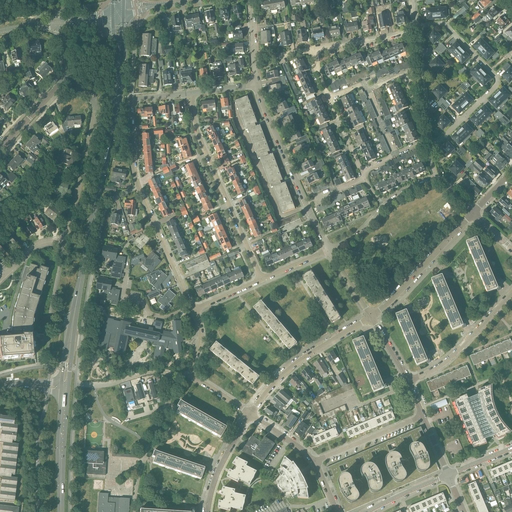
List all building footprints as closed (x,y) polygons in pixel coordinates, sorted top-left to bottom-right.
[(283,0),(280,0),(275,1),(277,9),(285,8),(283,0)] [(480,2),(478,4),(482,10),(491,3),(490,2),(490,1),(489,0),(483,0),(480,0),(479,1),(480,2)] [(270,10),(269,2),(261,3),(262,12),(270,10)] [(241,14),(240,7),(233,8),(235,15),(237,15),(238,20),(241,19),(240,14),(241,14)] [(435,7),(435,10),(436,10),(437,19),(446,18),(446,16),(449,15),(448,10),(445,10),(445,9),(440,9),(440,7),(435,7)] [(464,8),(457,13),(460,16),(466,10),(464,8)] [(491,19),(492,17),(493,19),(499,13),(497,11),(498,10),(496,8),(495,8),(492,10),(489,12),(490,12),(489,14),(488,15),(491,19)] [(221,9),(221,10),(220,10),(221,19),(225,18),(225,21),(228,20),(228,18),(228,17),(226,9),(223,10),(223,9),(221,9)] [(396,17),(397,24),(404,23),(405,23),(404,19),(405,19),(404,10),(403,10),(400,11),(400,10),(400,11),(400,13),(397,14),(397,13),(397,17),(396,17)] [(427,20),(437,19),(436,10),(435,10),(426,10),(427,20)] [(207,13),(205,13),(206,17),(207,17),(208,20),(209,20),(209,23),(214,23),(213,20),(214,19),(213,12),(207,13)] [(389,14),(378,16),(381,29),(391,27),(389,14)] [(193,24),(194,24),(192,16),(192,15),(189,16),(189,17),(185,17),(186,22),(185,22),(186,25),(187,25),(187,29),(194,27),(193,24)] [(199,15),(192,16),(194,24),(193,24),(194,26),(200,25),(199,23),(200,23),(199,20),(201,20),(200,17),(199,17),(199,15)] [(367,22),(362,23),(363,32),(371,30),(371,26),(374,25),(373,17),(366,18),(367,22)] [(500,27),(507,21),(505,19),(504,17),(503,17),(500,19),(496,22),(500,27)] [(178,18),(171,19),(173,28),(173,32),(181,31),(181,26),(179,26),(178,18)] [(507,21),(500,27),(498,28),(501,32),(503,30),(510,24),(507,21)] [(357,23),(345,26),(346,33),(358,31),(357,23)] [(273,26),(266,27),(267,33),(261,33),(262,45),(268,45),(269,45),(269,44),(270,44),(270,36),(275,35),(273,26)] [(329,26),(325,27),(326,31),(329,30),(330,38),(340,36),(338,26),(329,28),(329,26)] [(312,34),(313,34),(313,35),(311,36),(312,41),(320,39),(320,38),(324,38),(323,31),(321,31),(320,28),(311,29),(312,34)] [(306,30),(297,32),(299,44),(306,42),(305,36),(307,36),(306,30)] [(433,44),(440,37),(433,30),(426,37),(433,44)] [(232,39),(233,39),(234,41),(237,40),(237,39),(243,39),(242,38),(243,38),(243,35),(242,35),(242,32),(233,33),(232,33),(232,39)] [(289,33),(280,34),(282,47),(291,45),(289,33)] [(150,42),(150,39),(151,35),(142,34),(141,45),(150,46),(150,42)] [(473,46),(480,53),(487,47),(487,46),(480,40),(473,46)] [(39,41),(28,43),(28,47),(29,47),(30,53),(41,51),(39,41)] [(396,60),(401,57),(396,44),(393,46),(394,48),(391,49),(395,57),(396,60)] [(398,44),(396,44),(401,57),(407,55),(406,53),(409,52),(405,44),(402,45),(402,44),(399,46),(398,44)] [(438,53),(444,47),(441,44),(435,50),(438,53)] [(449,50),(455,57),(462,50),(455,44),(449,50)] [(150,46),(141,45),(141,50),(140,50),(139,56),(140,56),(149,57),(149,52),(150,49),(150,46)] [(487,47),(480,53),(487,60),(494,53),(490,50),(492,48),(489,45),(487,46),(487,47)] [(438,53),(440,55),(446,49),(444,47),(438,53)] [(387,48),(384,49),(389,60),(395,57),(391,49),(388,51),(387,48)] [(383,62),(389,60),(384,49),(382,50),(383,53),(380,54),(382,60),(383,62)] [(18,52),(18,51),(17,51),(16,50),(15,51),(14,51),(14,52),(14,53),(11,53),(12,56),(11,56),(12,60),(13,60),(13,62),(14,64),(20,63),(20,61),(21,61),(20,56),(19,57),(18,52)] [(377,53),(373,54),(377,62),(382,60),(380,54),(378,50),(376,51),(377,53)] [(469,57),(462,50),(455,57),(462,64),(469,57)] [(356,53),(354,54),(358,64),(361,63),(361,64),(367,62),(364,56),(363,54),(361,55),(360,54),(357,55),(356,53)] [(352,57),(349,59),(352,67),(358,64),(354,54),(351,55),(352,57)] [(364,56),(367,62),(369,67),(372,66),(372,64),(377,62),(373,54),(368,57),(368,58),(366,59),(364,56)] [(294,64),(297,69),(305,65),(302,60),(301,60),(300,57),(292,61),(293,64),(294,64)] [(347,69),(352,67),(349,59),(346,60),(345,58),(343,59),(347,69)] [(244,68),(244,65),(243,59),(238,60),(239,64),(231,65),(232,71),(229,72),(229,76),(239,75),(239,71),(240,70),(240,69),(244,68)] [(331,64),(335,72),(336,74),(341,72),(338,64),(336,59),(334,60),(335,62),(331,64)] [(347,69),(343,59),(340,60),(341,62),(338,64),(341,72),(347,69)] [(441,71),(445,67),(448,64),(442,59),(440,62),(436,59),(429,65),(438,74),(441,71)] [(38,71),(39,72),(37,75),(42,79),(51,70),(49,68),(49,67),(47,64),(43,68),(41,67),(38,71)] [(335,72),(331,64),(326,66),(326,67),(323,69),(327,77),(330,75),(330,74),(335,72)] [(148,73),(148,70),(149,66),(140,65),(139,76),(148,76),(148,73)] [(297,69),(299,74),(305,72),(309,70),(308,68),(306,69),(305,65),(297,69)] [(215,78),(217,78),(217,79),(218,79),(218,80),(219,80),(220,79),(220,78),(222,77),(221,69),(220,69),(220,66),(215,67),(215,70),(214,70),(214,72),(214,76),(215,76),(215,78)] [(459,75),(465,69),(463,66),(456,72),(459,75)] [(475,81),(484,73),(477,66),(470,73),(474,76),(472,78),(475,81)] [(511,68),(502,76),(509,83),(511,80),(511,68)] [(34,78),(31,69),(26,70),(29,80),(34,78)] [(465,69),(459,75),(461,77),(467,71),(465,69)] [(200,70),(201,76),(199,76),(200,80),(202,80),(208,79),(206,70),(200,70)] [(172,85),(171,71),(163,72),(164,86),(172,85)] [(272,83),(285,80),(284,77),(279,78),(277,71),(266,73),(267,80),(272,79),(272,83)] [(297,75),(299,81),(309,76),(308,74),(306,75),(305,72),(299,74),(297,75)] [(484,73),(475,81),(478,84),(480,83),(483,86),(490,80),(484,73)] [(148,76),(139,76),(138,87),(147,87),(147,83),(147,80),(148,76)] [(310,79),(309,76),(299,81),(302,86),(310,83),(308,80),(310,79)] [(285,80),(272,83),(273,86),(269,87),(270,94),(281,92),(280,85),(286,84),(285,80)] [(25,99),(26,97),(31,92),(31,93),(33,91),(32,90),(33,90),(26,83),(18,92),(25,99)] [(302,86),(304,92),(314,87),(313,85),(311,86),(310,83),(302,86)] [(389,89),(391,94),(400,90),(398,84),(393,86),(392,84),(394,83),(386,86),(387,89),(389,89)] [(432,93),(439,100),(448,91),(445,88),(443,90),(439,86),(432,93)] [(305,98),(307,101),(312,98),(315,97),(314,95),(315,94),(313,91),(315,90),(314,87),(304,92),(307,97),(305,98)] [(503,89),(496,95),(504,104),(507,101),(506,99),(510,95),(503,89)] [(403,96),(400,90),(391,94),(394,100),(403,96)] [(342,106),(352,102),(355,101),(352,94),(340,99),(343,104),(342,105),(342,106)] [(457,99),(466,107),(472,101),(466,94),(462,98),(460,96),(457,99)] [(504,104),(496,95),(489,102),(496,109),(500,105),(501,107),(504,104)] [(8,96),(3,101),(10,107),(10,106),(11,106),(13,105),(12,104),(14,102),(12,100),(13,99),(10,97),(10,98),(8,96)] [(405,102),(403,96),(394,100),(396,106),(405,102)] [(245,129),(255,125),(255,124),(257,123),(247,97),(236,101),(246,127),(245,128),(245,129)] [(282,112),(284,115),(296,110),(294,106),(288,109),(284,98),(275,102),(277,107),(275,107),(278,114),(282,112)] [(313,101),(312,98),(307,101),(305,101),(307,104),(310,103),(313,108),(322,104),(319,98),(313,101)] [(466,107),(457,99),(454,102),(456,104),(452,107),(459,114),(466,107)] [(10,107),(3,101),(0,104),(0,108),(1,109),(2,108),(5,111),(6,111),(7,111),(8,109),(8,108),(10,107)] [(209,112),(209,109),(208,102),(201,103),(202,110),(206,110),(207,113),(209,112)] [(352,102),(342,106),(343,107),(344,107),(346,111),(347,110),(355,107),(352,102)] [(408,108),(405,102),(396,106),(394,107),(396,112),(398,111),(399,112),(402,110),(408,108)] [(313,108),(315,114),(324,110),(322,104),(313,108)] [(180,117),(183,116),(183,114),(183,113),(182,105),(181,105),(180,105),(178,105),(178,106),(176,106),(176,108),(175,108),(176,112),(177,114),(179,114),(180,117)] [(162,107),(159,108),(159,115),(166,115),(166,118),(169,118),(169,114),(169,106),(162,107)] [(347,110),(349,116),(358,112),(356,106),(355,107),(347,110)] [(484,107),(477,113),(484,120),(491,114),(484,107)] [(141,120),(147,119),(146,109),(140,109),(137,110),(138,114),(141,114),(141,120)] [(296,110),(284,115),(285,119),(281,120),(284,126),(294,122),(292,116),(297,113),(296,110)] [(327,115),(324,110),(315,114),(318,119),(327,115)] [(398,122),(407,118),(404,112),(403,113),(402,110),(399,112),(398,111),(396,112),(395,113),(396,116),(395,116),(398,122)] [(349,116),(352,122),(361,118),(358,112),(349,116)] [(477,127),(484,120),(477,113),(471,120),(477,127)] [(505,114),(502,118),(507,123),(510,120),(505,114)] [(316,127),(318,130),(324,127),(323,124),(330,121),(327,115),(318,119),(320,125),(316,127)] [(435,120),(437,122),(436,123),(442,130),(451,122),(448,118),(446,120),(443,116),(440,118),(438,117),(435,120)] [(66,118),(67,118),(64,119),(64,121),(59,121),(61,125),(63,130),(64,134),(68,133),(67,131),(66,127),(71,127),(72,127),(72,126),(80,125),(80,124),(81,124),(81,123),(80,123),(80,117),(71,118),(71,117),(66,118)] [(361,118),(352,122),(354,127),(356,127),(357,130),(364,127),(362,124),(364,124),(361,118)] [(400,128),(402,127),(409,124),(407,118),(398,122),(400,128)] [(58,130),(55,127),(55,126),(55,127),(52,123),(44,128),(46,130),(45,131),(48,136),(49,136),(48,135),(57,129),(57,130),(58,130)] [(402,127),(405,133),(414,129),(411,123),(409,124),(402,127)] [(255,125),(245,129),(246,131),(248,130),(258,156),(257,157),(258,158),(268,154),(268,153),(270,152),(260,125),(256,127),(255,125)] [(465,125),(459,131),(467,140),(470,137),(468,135),(472,132),(465,125)] [(209,135),(216,132),(213,126),(207,129),(208,132),(207,132),(208,135),(209,135)] [(322,135),(323,138),(332,134),(331,130),(332,129),(331,127),(329,128),(327,126),(324,127),(318,130),(319,133),(322,132),(323,135),(322,135)] [(354,134),(356,140),(366,136),(365,133),(363,134),(362,131),(365,130),(364,127),(357,130),(356,130),(357,133),(354,134)] [(416,134),(414,129),(405,133),(407,138),(407,139),(416,134)] [(467,140),(459,131),(452,138),(459,145),(462,141),(464,143),(467,140)] [(209,135),(212,141),(219,138),(216,132),(209,135)] [(295,141),(296,144),(308,139),(307,135),(301,138),(298,132),(288,136),(291,142),(295,141)] [(325,140),(327,143),(335,140),(337,139),(336,137),(334,138),(332,134),(323,138),(324,141),(325,140)] [(409,142),(410,144),(419,140),(416,134),(407,139),(407,138),(405,139),(406,143),(409,142)] [(357,145),(358,147),(360,146),(360,145),(367,142),(366,139),(367,139),(366,136),(356,140),(358,144),(357,145)] [(34,137),(29,142),(35,147),(36,145),(37,146),(40,142),(37,139),(35,137),(34,137)] [(179,148),(180,148),(188,145),(186,139),(182,140),(181,138),(176,140),(179,148)] [(212,141),(215,147),(221,144),(222,144),(220,138),(219,138),(212,141)] [(308,139),(296,144),(298,147),(294,149),(296,155),(307,151),(304,145),(310,142),(308,139)] [(337,143),(335,140),(327,143),(325,144),(326,146),(328,146),(329,149),(337,145),(339,145),(338,143),(337,143)] [(370,141),(367,142),(360,145),(360,146),(362,149),(360,150),(361,152),(371,148),(369,145),(371,144),(370,141)] [(27,150),(28,150),(31,152),(33,154),(37,149),(35,147),(29,142),(27,144),(27,143),(25,146),(25,147),(26,147),(25,148),(27,150)] [(440,150),(447,156),(450,153),(452,155),(455,151),(447,143),(440,150)] [(217,153),(224,150),(221,144),(215,147),(217,153)] [(188,145),(180,148),(182,153),(190,151),(188,145)] [(339,149),(337,145),(329,149),(328,149),(329,152),(330,151),(332,154),(329,156),(330,159),(334,157),(342,153),(340,154),(339,152),(342,150),(341,148),(339,149)] [(387,147),(381,150),(382,152),(383,151),(385,155),(390,153),(387,147)] [(58,163),(72,166),(75,152),(71,152),(71,151),(57,148),(55,155),(60,156),(58,163)] [(363,153),(365,157),(375,153),(374,150),(372,151),(371,148),(361,152),(362,154),(363,153)] [(220,159),(226,156),(230,155),(227,149),(224,150),(217,153),(220,159)] [(511,154),(506,149),(503,151),(505,153),(505,154),(511,159),(511,158),(511,154)] [(190,151),(182,153),(180,154),(181,156),(179,157),(180,160),(191,157),(190,151)] [(337,159),(339,165),(347,161),(345,155),(341,157),(340,154),(342,153),(334,157),(335,160),(337,159)] [(376,155),(375,153),(365,157),(368,163),(372,161),(372,163),(375,162),(374,160),(376,159),(374,156),(376,155)] [(270,187),(281,183),(280,181),(282,180),(273,154),(269,156),(268,154),(258,158),(258,160),(261,158),(271,185),(270,185),(270,187)] [(489,154),(484,159),(488,162),(494,157),(489,154)] [(495,158),(504,167),(505,167),(506,165),(507,164),(502,159),(498,155),(495,158)] [(17,156),(12,161),(17,166),(22,160),(17,156)] [(226,156),(220,159),(220,160),(219,160),(220,163),(221,163),(222,165),(229,162),(226,156)] [(504,167),(495,158),(492,162),(494,164),(500,170),(501,171),(501,170),(502,170),(503,169),(503,168),(504,167)] [(307,169),(309,173),(321,167),(319,164),(314,166),(311,160),(301,165),(303,171),(307,169)] [(471,160),(465,166),(468,169),(474,162),(471,160)] [(477,160),(474,164),(481,171),(485,167),(477,160)] [(17,166),(12,161),(7,166),(12,171),(17,166)] [(350,167),(347,161),(339,165),(342,171),(350,167)] [(424,161),(415,165),(419,174),(425,172),(424,169),(427,168),(424,161)] [(461,164),(459,166),(456,162),(449,169),(456,176),(464,167),(461,164)] [(186,174),(188,173),(195,169),(193,164),(183,168),(186,174)] [(410,169),(414,178),(416,178),(416,176),(419,174),(415,165),(413,166),(414,167),(410,169)] [(474,166),(472,168),(478,175),(481,172),(474,166)] [(321,167),(309,173),(310,176),(306,178),(309,184),(320,179),(317,173),(323,171),(321,167)] [(342,171),(344,176),(352,173),(350,167),(342,171)] [(489,167),(485,171),(487,173),(487,174),(493,179),(495,177),(496,177),(497,176),(496,175),(497,175),(491,169),(489,167)] [(230,177),(237,174),(234,168),(227,171),(228,173),(227,174),(229,177),(230,176),(230,177)] [(113,169),(111,177),(112,177),(111,182),(120,184),(120,181),(119,181),(120,178),(124,179),(125,172),(113,169)] [(198,175),(195,169),(188,173),(190,178),(198,175)] [(407,169),(404,170),(408,179),(412,178),(413,179),(414,178),(410,169),(407,170),(407,169)] [(404,181),(408,179),(404,170),(401,171),(402,173),(399,174),(403,184),(405,183),(404,181)] [(11,173),(8,176),(14,181),(17,178),(11,173)] [(230,177),(232,183),(242,179),(239,173),(237,174),(230,177)] [(352,173),(344,176),(347,182),(355,178),(352,173)] [(393,177),(398,187),(397,184),(400,183),(401,184),(403,184),(399,174),(396,175),(395,174),(392,175),(393,177)] [(190,178),(193,184),(200,181),(198,175),(190,178)] [(481,187),(483,185),(485,187),(486,186),(487,187),(488,185),(488,184),(489,183),(481,175),(474,181),(481,187)] [(388,181),(393,191),(395,190),(394,188),(398,187),(393,177),(391,178),(392,180),(388,181)] [(151,188),(157,185),(154,179),(148,182),(149,185),(148,185),(149,188),(150,187),(151,188)] [(232,183),(235,189),(242,186),(245,185),(242,179),(232,183)] [(193,184),(195,190),(203,186),(200,181),(193,184)] [(393,191),(388,181),(385,183),(385,181),(382,182),(386,192),(390,190),(391,192),(393,191)] [(63,202),(66,189),(67,189),(68,186),(52,182),(51,182),(53,183),(52,186),(52,188),(53,190),(59,191),(57,201),(63,202)] [(386,192),(382,182),(379,183),(380,185),(377,186),(377,188),(376,188),(377,191),(379,190),(380,194),(386,192)] [(475,188),(471,184),(468,182),(466,184),(469,187),(469,186),(471,187),(467,191),(470,194),(470,193),(476,198),(476,197),(477,197),(478,196),(478,195),(480,193),(475,188)] [(281,183),(270,187),(271,188),(274,187),(284,213),(295,209),(285,183),(281,184),(281,183)] [(151,188),(153,194),(160,191),(157,185),(151,188)] [(203,186),(195,190),(198,195),(205,192),(203,186)] [(242,186),(235,189),(234,190),(236,193),(237,192),(238,195),(245,192),(242,186)] [(153,194),(156,200),(162,197),(160,191),(153,194)] [(198,195),(200,201),(208,198),(205,192),(198,195)] [(360,201),(364,210),(370,207),(369,204),(372,203),(368,195),(365,196),(366,198),(360,201)] [(162,197),(156,200),(158,206),(165,203),(162,197)] [(200,201),(203,207),(210,203),(208,198),(200,201)] [(503,198),(499,203),(500,204),(505,208),(506,209),(510,205),(508,204),(509,203),(503,198)] [(242,208),(248,205),(246,199),(239,202),(240,205),(239,205),(240,208),(241,208),(242,208)] [(364,210),(360,201),(359,199),(354,201),(354,202),(359,212),(364,210)] [(134,216),(135,202),(134,202),(134,201),(130,201),(130,202),(129,202),(125,201),(124,207),(128,208),(127,216),(134,216)] [(353,215),(359,212),(354,202),(351,203),(352,204),(349,206),(353,215)] [(165,203),(158,206),(160,210),(161,212),(168,209),(165,203)] [(210,203),(203,207),(205,212),(213,209),(210,203)] [(56,209),(51,205),(44,214),(48,216),(49,215),(56,220),(60,214),(59,213),(58,212),(58,213),(55,210),(56,209)] [(242,208),(244,214),(253,211),(250,205),(248,205),(242,208)] [(347,218),(353,215),(349,206),(343,208),(347,218)] [(341,220),(342,220),(347,218),(343,208),(337,211),(338,213),(341,220)] [(498,216),(500,217),(501,218),(503,216),(500,214),(501,214),(500,213),(497,210),(495,208),(490,213),(496,219),(498,216)] [(503,211),(507,215),(509,217),(511,215),(506,209),(505,208),(503,211)] [(168,209),(161,212),(161,213),(160,213),(161,216),(163,216),(164,218),(170,215),(168,209)] [(244,214),(247,220),(255,217),(253,211),(244,214)] [(338,213),(332,216),(337,225),(343,222),(342,220),(341,220),(338,213)] [(112,215),(110,224),(118,226),(119,223),(118,223),(119,216),(116,215),(113,214),(113,215),(112,215)] [(212,223),(219,220),(216,214),(207,218),(210,224),(212,223)] [(509,224),(511,221),(506,215),(503,218),(509,224)] [(331,227),(337,225),(332,216),(327,218),(331,227)] [(247,220),(249,226),(256,223),(258,223),(255,217),(247,220)] [(39,218),(34,221),(36,223),(35,223),(40,229),(41,230),(43,228),(42,228),(45,226),(42,223),(43,222),(41,219),(40,220),(39,218)] [(325,230),(331,227),(327,218),(321,221),(325,230)] [(221,225),(219,220),(212,223),(210,224),(210,225),(210,226),(211,227),(212,227),(213,227),(214,229),(221,225)] [(169,230),(175,227),(173,221),(166,224),(167,226),(166,227),(167,230),(169,229),(169,230)] [(249,226),(252,232),(259,230),(256,223),(249,226)] [(34,234),(28,225),(22,229),(29,238),(34,234)] [(224,231),(221,225),(214,229),(215,231),(213,232),(214,235),(216,234),(217,234),(224,231)] [(169,230),(172,236),(178,233),(175,227),(169,230)] [(259,230),(252,232),(252,233),(251,233),(253,236),(254,236),(255,238),(261,236),(259,230)] [(226,237),(224,231),(217,234),(219,240),(226,237)] [(172,236),(174,242),(181,239),(178,233),(172,236)] [(138,238),(133,244),(140,249),(149,239),(146,236),(143,234),(139,239),(138,238)] [(21,244),(14,236),(8,241),(16,249),(21,244)] [(229,242),(226,237),(219,240),(217,241),(219,247),(220,246),(221,246),(229,242)] [(174,242),(177,248),(183,245),(181,239),(174,242)] [(302,240),(303,242),(306,250),(312,247),(309,239),(305,241),(305,239),(302,240)] [(487,293),(497,289),(498,292),(501,290),(499,286),(496,287),(476,239),(466,243),(487,293)] [(221,246),(220,246),(221,249),(223,248),(224,251),(231,248),(229,242),(221,246)] [(299,253),(306,250),(303,242),(296,245),(299,253)] [(2,244),(0,246),(0,252),(5,259),(11,253),(2,244)] [(104,244),(101,264),(103,258),(106,258),(106,262),(107,258),(110,259),(108,267),(112,268),(112,270),(111,270),(110,277),(121,279),(122,271),(121,270),(122,269),(124,269),(126,258),(115,256),(116,250),(119,251),(112,249),(112,246),(112,248),(108,247),(109,245),(108,245),(108,247),(104,246),(105,244),(104,244)] [(177,248),(179,254),(186,251),(183,245),(177,248)] [(293,256),(299,253),(296,245),(293,246),(291,245),(289,246),(293,256)] [(287,258),(293,256),(289,246),(283,249),(283,251),(287,258)] [(186,251),(179,254),(180,254),(179,254),(180,257),(181,257),(182,260),(189,257),(186,251)] [(287,258),(283,251),(277,254),(280,261),(287,258)] [(144,258),(141,261),(143,263),(142,265),(148,269),(151,272),(160,262),(157,259),(158,258),(152,253),(146,260),(144,258)] [(274,264),(280,261),(277,254),(270,256),(274,264)] [(267,267),(274,264),(270,256),(264,259),(267,267)] [(137,257),(131,259),(131,260),(132,263),(133,264),(134,265),(140,263),(139,260),(137,257)] [(37,266),(30,264),(26,276),(24,283),(23,282),(22,286),(21,286),(20,289),(21,289),(19,295),(18,295),(17,298),(18,299),(16,305),(15,304),(14,308),(15,308),(14,311),(15,312),(15,313),(14,315),(13,315),(13,318),(12,318),(12,322),(12,325),(12,328),(11,328),(10,331),(11,331),(11,335),(10,339),(6,339),(2,339),(2,340),(0,339),(0,360),(1,360),(4,360),(4,361),(7,360),(14,359),(14,360),(17,360),(17,359),(22,358),(22,359),(26,359),(26,358),(33,358),(31,343),(32,343),(32,340),(31,340),(31,337),(31,334),(32,334),(32,330),(32,327),(32,324),(33,324),(34,320),(33,320),(33,317),(34,314),(35,314),(36,311),(35,311),(37,305),(38,305),(39,302),(38,301),(40,295),(41,295),(42,292),(41,292),(46,276),(47,277),(48,273),(47,273),(48,270),(39,267),(38,270),(36,270),(37,266)] [(234,273),(231,274),(229,269),(225,270),(228,275),(231,283),(237,280),(234,273)] [(234,273),(237,280),(244,277),(241,270),(234,273)] [(158,271),(146,276),(150,284),(156,290),(157,293),(159,292),(162,291),(159,285),(164,279),(166,277),(164,275),(160,272),(158,271)] [(312,293),(321,287),(311,271),(303,277),(306,283),(309,287),(312,293)] [(231,283),(228,275),(221,278),(225,286),(231,283)] [(104,293),(108,293),(109,288),(110,282),(114,283),(114,282),(106,281),(107,278),(106,279),(103,279),(103,277),(103,279),(99,278),(99,276),(95,296),(96,296),(97,289),(101,290),(100,294),(101,290),(104,291),(104,293)] [(452,331),(462,327),(463,329),(466,328),(464,323),(461,324),(441,276),(431,280),(452,331)] [(225,286),(221,278),(218,280),(217,278),(214,279),(215,281),(218,289),(225,286)] [(208,284),(212,291),(218,289),(215,281),(208,284)] [(202,287),(205,294),(212,291),(208,284),(202,287)] [(196,292),(199,297),(205,294),(202,287),(201,285),(195,288),(195,290),(196,290),(195,291),(196,292)] [(318,302),(322,308),(331,303),(321,287),(312,293),(316,298),(318,302)] [(107,300),(112,301),(111,305),(117,306),(118,302),(120,291),(114,290),(115,289),(109,288),(108,293),(107,300)] [(161,298),(158,301),(167,310),(170,306),(167,304),(173,298),(171,296),(172,294),(169,291),(162,299),(161,298)] [(273,316),(266,308),(261,302),(253,308),(258,314),(261,318),(261,317),(266,323),(273,316)] [(331,303),(322,308),(326,314),(325,314),(328,318),(332,324),(340,318),(331,303)] [(98,319),(99,317),(103,308),(94,305),(90,316),(98,319)] [(405,311),(396,315),(417,366),(426,362),(427,364),(430,363),(428,358),(425,359),(405,311)] [(273,331),(277,337),(285,330),(273,316),(266,323),(270,328),(273,332),(273,331)] [(98,319),(94,328),(98,329),(103,318),(99,317),(98,319)] [(127,339),(125,338),(126,336),(153,342),(152,346),(156,347),(154,357),(162,359),(164,349),(168,350),(168,351),(170,351),(170,350),(172,351),(173,353),(181,352),(180,343),(180,342),(179,342),(179,339),(182,338),(182,337),(180,322),(172,323),(173,333),(171,333),(170,333),(169,333),(160,331),(161,323),(153,321),(151,329),(148,328),(147,331),(143,330),(143,331),(130,328),(130,324),(131,324),(122,322),(122,323),(112,321),(113,320),(105,318),(105,319),(103,326),(102,333),(101,333),(102,333),(100,340),(100,341),(99,348),(106,349),(107,346),(110,347),(114,348),(113,351),(116,352),(124,354),(124,353),(127,339)] [(96,329),(91,340),(94,342),(100,331),(96,329)] [(282,342),(285,346),(285,345),(289,351),(297,344),(285,330),(277,337),(282,342)] [(382,386),(364,343),(362,338),(353,342),(374,393),(385,388),(386,389),(390,387),(389,384),(386,384),(382,386)] [(503,342),(504,343),(507,352),(511,350),(511,344),(510,339),(510,340),(510,341),(507,342),(506,341),(503,342)] [(88,352),(90,353),(91,354),(97,343),(93,341),(88,352)] [(231,355),(225,350),(217,343),(210,351),(216,355),(215,356),(219,358),(225,363),(231,355)] [(507,352),(504,343),(500,345),(499,344),(496,345),(497,346),(501,355),(507,352)] [(490,348),(490,349),(494,358),(501,355),(497,346),(493,348),(493,347),(490,348)] [(483,351),(484,352),(487,360),(494,358),(490,349),(487,351),(486,349),(483,351)] [(476,354),(477,355),(481,363),(487,360),(484,352),(480,353),(479,352),(476,354)] [(88,365),(94,355),(91,354),(90,353),(85,363),(88,365)] [(333,353),(327,356),(328,358),(327,358),(328,360),(329,360),(333,366),(335,364),(333,361),(336,359),(333,353)] [(234,370),(239,374),(245,366),(231,355),(225,363),(230,367),(233,370),(234,370)] [(481,363),(477,355),(473,356),(473,355),(470,356),(474,366),(481,363)] [(320,360),(314,364),(321,376),(328,372),(320,360)] [(244,378),(248,381),(253,386),(260,378),(245,366),(239,374),(244,378)] [(460,369),(460,370),(464,379),(471,376),(467,366),(466,366),(467,367),(463,369),(463,368),(460,369)] [(308,382),(314,377),(307,368),(301,373),(308,382)] [(464,379),(460,370),(457,372),(456,370),(453,372),(453,373),(457,381),(464,379)] [(446,375),(447,376),(450,384),(457,381),(453,373),(450,374),(449,373),(446,375)] [(341,375),(336,378),(341,387),(346,383),(341,375)] [(440,378),(444,387),(450,384),(447,376),(443,377),(443,376),(440,377),(440,378)] [(291,382),(290,383),(297,390),(301,386),(299,384),(300,383),(295,378),(293,380),(292,380),(290,382),(291,382)] [(433,380),(433,381),(437,390),(444,387),(440,378),(437,380),(436,379),(433,380)] [(437,390),(433,381),(430,383),(429,382),(426,383),(430,393),(437,390)] [(149,384),(154,400),(158,399),(153,383),(149,384)] [(143,386),(137,388),(142,404),(147,402),(143,386)] [(492,440),(494,438),(493,436),(495,436),(498,439),(506,436),(506,435),(511,433),(510,432),(505,428),(505,427),(500,421),(497,415),(494,408),(492,402),(492,401),(491,395),(491,394),(491,387),(491,386),(486,388),(486,387),(478,391),(478,395),(468,399),(485,440),(490,438),(492,440)] [(277,396),(287,404),(291,399),(281,391),(280,392),(278,394),(278,395),(277,396)] [(468,399),(467,395),(458,399),(459,399),(454,401),(474,449),(479,446),(479,447),(487,444),(485,440),(468,399)] [(287,404),(277,396),(276,397),(276,396),(274,399),(273,401),(282,408),(287,404)] [(445,399),(430,406),(432,411),(448,405),(445,399)] [(180,401),(177,406),(179,408),(176,413),(220,438),(225,429),(227,430),(228,427),(224,425),(222,427),(181,404),(182,403),(180,401)] [(319,404),(311,401),(314,409),(320,407),(319,404)] [(268,406),(265,412),(271,416),(272,416),(274,418),(277,413),(275,411),(268,406)] [(386,414),(389,422),(395,419),(392,412),(393,411),(392,408),(388,409),(389,413),(386,414)] [(289,420),(285,426),(288,429),(289,428),(290,429),(297,419),(296,419),(298,416),(291,412),(286,419),(289,420)] [(389,422),(386,414),(382,416),(381,414),(379,415),(380,417),(383,424),(389,422)] [(0,491),(0,499),(14,501),(17,478),(11,478),(11,475),(14,475),(18,445),(12,444),(12,441),(15,442),(17,426),(14,426),(14,418),(1,417),(1,416),(0,415),(0,424),(2,425),(0,439),(3,440),(3,443),(0,442),(0,443),(3,444),(0,465),(0,473),(2,474),(2,477),(0,476),(2,477),(0,491)] [(374,419),(377,427),(383,424),(380,417),(377,418),(376,416),(373,417),(374,419)] [(361,419),(362,422),(363,424),(366,431),(372,429),(368,421),(365,423),(365,422),(364,418),(361,419)] [(377,427),(374,419),(371,420),(370,418),(368,419),(368,421),(372,429),(377,427)] [(301,423),(295,432),(302,437),(308,427),(301,423)] [(366,431),(363,424),(359,425),(358,423),(356,424),(357,426),(360,434),(366,431)] [(333,429),(329,431),(333,438),(339,436),(335,428),(337,428),(335,424),(331,426),(333,429)] [(360,434),(357,426),(354,428),(353,426),(350,427),(351,429),(354,436),(360,434)] [(392,491),(439,470),(421,427),(325,468),(344,511),(347,511),(393,493),(392,491)] [(354,436),(351,429),(348,430),(347,428),(345,429),(345,431),(349,439),(354,436)] [(333,438),(329,431),(326,432),(325,430),(323,431),(323,433),(324,433),(327,441),(333,438)] [(318,436),(321,443),(327,441),(324,433),(323,433),(320,435),(319,433),(317,433),(318,435),(318,436)] [(315,446),(321,443),(318,436),(314,437),(313,435),(311,436),(315,446)] [(253,460),(255,457),(263,462),(275,444),(264,437),(261,442),(252,436),(242,452),(253,460)] [(106,457),(103,457),(103,452),(81,451),(81,464),(87,464),(86,475),(105,476),(106,457)] [(201,468),(195,467),(177,460),(156,453),(156,452),(154,451),(152,457),(154,458),(152,463),(200,480),(203,470),(206,471),(207,468),(201,466),(201,468)] [(252,481),(255,476),(257,472),(246,467),(248,464),(237,458),(234,462),(233,465),(236,466),(234,471),(234,472),(230,470),(227,477),(238,483),(240,480),(250,485),(252,481)] [(300,472),(299,471),(297,468),(296,468),(297,468),(296,469),(292,466),(293,464),(289,462),(289,463),(284,461),(285,459),(284,459),(280,468),(282,469),(281,470),(278,471),(278,472),(279,474),(280,474),(283,472),(284,474),(282,477),(281,475),(280,475),(276,481),(279,486),(279,489),(282,491),(284,496),(291,495),(291,494),(291,492),(294,492),(295,494),(292,496),(293,498),(297,496),(298,496),(298,498),(307,499),(308,498),(306,498),(306,494),(307,493),(308,493),(307,489),(305,489),(305,484),(306,484),(304,480),(304,479),(303,480),(300,475),(299,475),(298,475),(297,473),(299,472),(300,472)] [(507,464),(501,466),(504,474),(508,472),(508,474),(511,474),(510,472),(507,464)] [(501,466),(495,469),(498,476),(502,475),(503,477),(505,476),(504,474),(501,466)] [(495,478),(498,476),(495,469),(489,471),(493,479),(491,479),(493,483),(496,481),(495,478)] [(478,488),(476,485),(478,484),(477,482),(468,486),(470,492),(478,488)] [(219,501),(219,504),(218,509),(230,511),(231,508),(243,511),(246,497),(234,494),(235,491),(229,489),(223,488),(221,495),(225,496),(224,498),(223,502),(219,501)] [(478,488),(470,492),(472,497),(480,494),(479,491),(481,490),(480,488),(478,488)] [(127,511),(129,499),(120,498),(120,500),(107,499),(107,494),(108,494),(98,493),(98,494),(99,494),(97,511),(127,511)] [(482,493),(480,494),(472,497),(475,503),(483,500),(481,496),(483,496),(482,493)] [(447,503),(446,502),(443,494),(437,496),(440,504),(443,502),(444,504),(447,503)] [(440,504),(437,496),(431,499),(434,506),(438,505),(440,509),(442,508),(440,504)] [(431,499),(425,501),(428,509),(432,507),(433,509),(434,511),(436,510),(435,508),(434,506),(431,499)] [(483,500),(475,503),(477,509),(485,506),(485,505),(483,502),(485,501),(484,499),(483,500)] [(423,511),(426,509),(427,511),(429,511),(428,509),(425,501),(419,503),(423,511)] [(419,503),(414,506),(416,511),(419,511),(420,511),(423,511),(419,503)]
